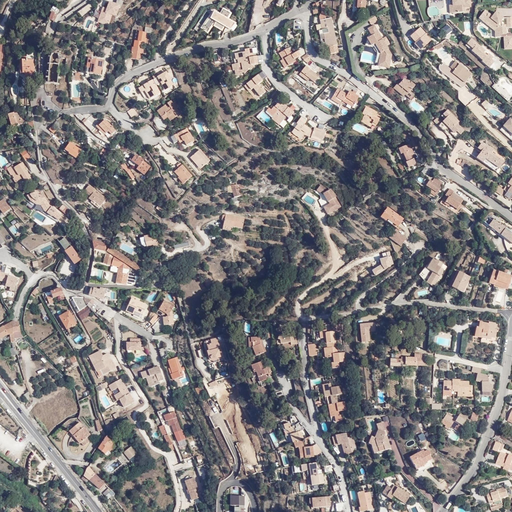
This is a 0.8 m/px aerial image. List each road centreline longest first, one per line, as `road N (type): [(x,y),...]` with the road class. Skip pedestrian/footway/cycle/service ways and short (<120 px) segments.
road 1 (residential): [(511,215),(441,165),(413,127),(310,53),(304,6)]
road 2 (residential): [(177,511),(165,454),(136,421),(147,402),(119,356),(118,317)]
road 3 (residential): [(87,284),(82,218),(41,160),(31,101),(43,92)]
road 4 (residential): [(303,318),(419,300),(511,312)]
road 5 (residential): [(511,337),(488,439),(443,511)]
road 6 (residential): [(87,284),(165,285),(176,292),(192,340)]
road 7 (primary): [(21,415),(98,511)]
